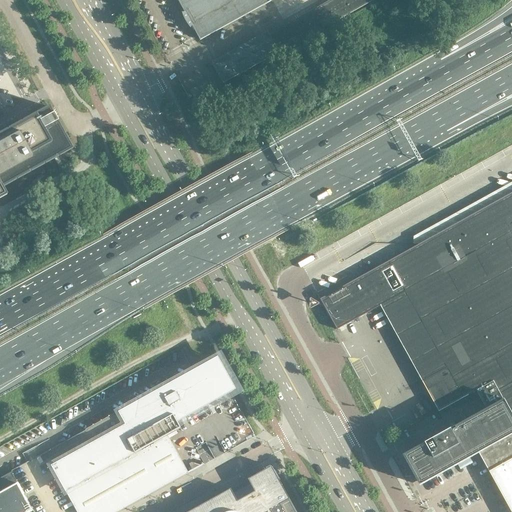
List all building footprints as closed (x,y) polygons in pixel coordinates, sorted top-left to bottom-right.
[(177,0),(196,33),(200,40),(211,35),(273,0),(177,0)] [(331,0),(214,65),(224,83),(375,0),(331,0)] [(217,74),(208,80),(213,89),(222,83),(217,74)] [(206,81),(190,90),(194,97),(210,88),(206,81)] [(47,110),(46,108),(47,107),(46,106),(45,107),(46,108),(33,115),(32,114),(31,115),(32,116),(19,123),(18,122),(17,122),(18,123),(5,131),(4,130),(3,130),(4,131),(0,133),(0,197),(4,195),(0,188),(14,180),(27,172),(27,173),(28,173),(28,172),(41,165),(41,166),(42,165),(42,164),(55,157),(55,158),(56,157),(56,156),(69,149),(69,150),(70,149),(70,148),(69,149),(62,136),(62,135),(62,134),(61,135),(54,122),(55,121),(50,113),(49,114),(47,110)] [(511,511),(511,193),(321,299),(337,330),(405,292),(447,368),(422,382),(439,412),(477,391),(488,410),(439,437),(437,434),(430,438),(432,441),(407,455),(423,483),(479,452),(511,511)] [(186,417),(231,393),(244,385),(227,353),(213,360),(159,390),(85,430),(107,468),(66,491),(77,511),(119,511),(189,473),(168,436),(181,428),(178,422),(182,420),(183,421),(184,421),(185,421),(186,421),(186,420),(187,419),(187,418),(186,417)] [(62,454),(83,443),(79,435),(58,445),(62,454)] [(216,436),(197,447),(205,463),(225,452),(216,436)] [(231,487),(186,511),(298,511),(272,465),(249,477),(256,489),(238,499),(231,487)] [(0,478),(0,511),(30,511),(33,511),(12,472),(0,478)]
